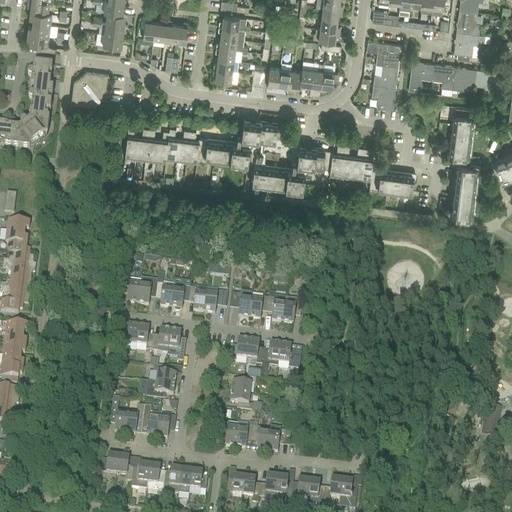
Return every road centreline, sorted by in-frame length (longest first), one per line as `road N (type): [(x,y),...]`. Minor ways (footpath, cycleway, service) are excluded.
road 1 (residential): [(434,212),(439,168),(407,163),(406,126),(349,117),(338,97)]
road 2 (residential): [(194,93),(313,108),(338,97)]
road 3 (residential): [(357,468),(218,461)]
road 4 (residential): [(66,56),(118,63),(194,93)]
road 5 (residential): [(178,456),(194,327)]
road 6 (residential): [(314,342),(194,327)]
